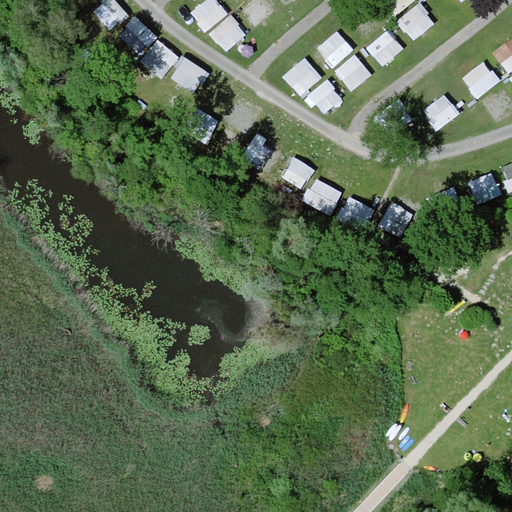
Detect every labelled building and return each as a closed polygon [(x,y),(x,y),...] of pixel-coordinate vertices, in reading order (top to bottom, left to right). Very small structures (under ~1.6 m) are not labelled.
[(224,0),(205,0),(194,9),(210,29),(233,11),(224,0)] [(419,46),(444,33),(427,0),(402,13),(419,46)] [(214,28),(227,48),(251,32),(237,12),(214,28)] [(123,32),(143,51),(161,32),(141,13),(123,32)] [(370,43),(386,63),(408,45),(391,25),(370,43)] [(163,36),(145,57),(165,74),(183,53),(163,36)] [(511,70),(511,36),(496,49),(511,70)] [(308,91),(326,74),(298,45),(280,62),(308,91)] [(338,68),(356,87),(375,70),(357,50),(338,68)] [(176,74),(199,89),(213,68),(189,53),(176,74)] [(481,95),(504,77),(488,57),(466,74),(481,95)] [(449,89),(426,106),(441,127),(464,110),(449,89)] [(404,96),(380,111),(392,130),(415,115),(404,96)] [(229,126),(220,145),(238,154),(247,135),(229,126)] [(483,200),(505,190),(495,169),(474,178),(483,200)] [(336,211),(347,187),(317,174),(306,197),(336,211)] [(371,227),(379,203),(350,193),(342,218),(371,227)]
